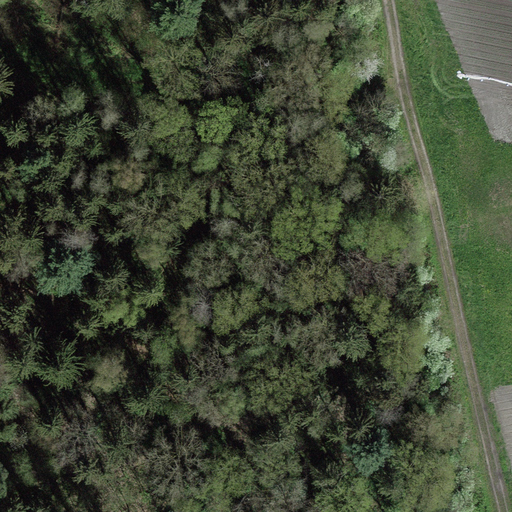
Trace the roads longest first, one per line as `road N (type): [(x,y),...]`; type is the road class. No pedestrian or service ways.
road 1 (track): [(461,511),(380,0)]
road 2 (track): [(402,102),(281,79),(0,49)]
